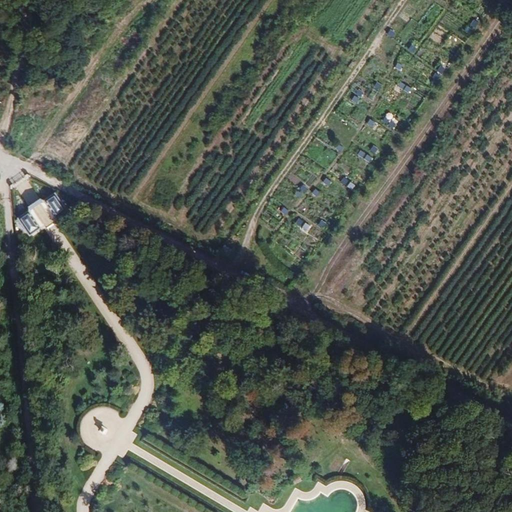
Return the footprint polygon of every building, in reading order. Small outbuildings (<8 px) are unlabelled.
[(411,93),(414,87),(401,82),(398,88),(411,93)] [(359,89),(352,101),(359,104),(365,92),(359,89)] [(386,116),(383,123),(395,128),(398,121),(386,116)] [(300,199),(310,190),(305,185),(296,194),(300,199)] [(228,257),(232,250),(225,246),(221,252),(228,257)]
